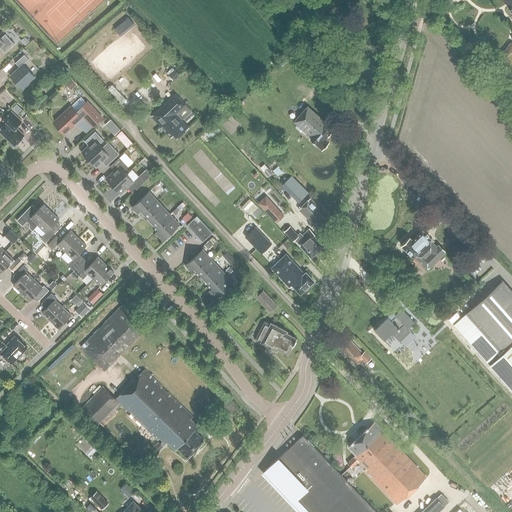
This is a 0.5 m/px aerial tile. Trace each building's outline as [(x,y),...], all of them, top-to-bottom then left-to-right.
[(0,37),(0,48),(4,52),(13,44),(5,35),(1,39),(0,37)] [(24,55),(15,63),(20,68),(11,76),(22,88),(27,84),(26,83),(33,76),(22,65),(28,60),(24,55)] [(175,70),(168,76),(172,80),(179,74),(175,70)] [(71,79),(67,84),(72,89),(77,85),(71,79)] [(121,104),(126,100),(112,85),(108,89),(121,104)] [(186,128),(173,114),(183,105),(174,95),(150,117),(170,138),(173,136),(175,138),(186,128)] [(87,102),(75,112),(70,107),(53,123),(64,135),(83,117),(93,127),(102,118),(87,102)] [(16,104),(12,108),(18,114),(22,109),(16,104)] [(308,107),(294,122),(312,138),(310,140),(321,150),(328,143),(324,140),(333,130),(325,123),(324,123),(308,107)] [(0,128),(0,133),(14,147),(24,136),(16,128),(22,122),(11,112),(1,122),(4,125),(0,128)] [(115,125),(109,130),(114,135),(120,130),(115,125)] [(215,125),(205,134),(210,139),(220,131),(215,125)] [(121,131),(118,134),(123,141),(127,138),(121,131)] [(88,161),(102,148),(99,145),(103,141),(95,132),(86,140),(90,145),(81,153),(88,161)] [(102,148),(88,161),(95,168),(104,160),(108,165),(119,155),(110,145),(105,151),(102,148)] [(105,179),(112,187),(126,174),(124,171),(133,163),(124,153),(110,167),(114,171),(105,179)] [(272,173),(264,164),(260,168),(268,177),(272,173)] [(277,167),(273,171),(277,176),(282,172),(277,167)] [(134,180),(140,186),(151,175),(145,169),(134,180)] [(133,182),(133,181),(126,174),(112,187),(120,195),(133,182)] [(164,208),(159,203),(154,197),(148,192),(132,207),(137,213),(137,214),(139,212),(143,217),(148,223),(153,228),(155,229),(170,215),(169,214),(164,208)] [(262,212),(249,199),(241,207),(254,220),(262,212)] [(298,211),(317,229),(328,218),(308,200),(298,211)] [(283,217),(269,202),(262,208),(275,224),(283,217)] [(31,231),(37,225),(38,226),(51,212),(43,204),(30,218),(24,213),(16,221),(22,226),(26,223),(28,225),(28,228),(31,231)] [(51,212),(38,226),(45,233),(40,239),(45,243),(54,234),(49,230),(59,220),(51,212)] [(182,218),(186,222),(191,217),(188,213),(182,218)] [(155,233),(157,235),(162,241),(179,225),(174,220),(170,215),(155,229),(157,232),(155,233)] [(196,216),(185,225),(201,243),(211,234),(196,216)] [(315,238),(308,230),(301,236),(299,234),(296,236),(289,227),(283,232),(292,243),(294,241),(310,259),(322,248),(314,239),(315,238)] [(267,240),(256,229),(247,237),(258,249),(267,240)] [(8,230),(3,236),(12,244),(17,238),(8,230)] [(57,245),(65,252),(78,238),(70,231),(66,235),(61,241),(56,236),(47,245),(52,250),(57,245)] [(427,271),(444,253),(438,247),(437,248),(430,242),(431,241),(423,232),(412,242),(409,239),(401,247),(413,259),(414,257),(427,271)] [(86,246),(78,238),(65,252),(73,260),(67,265),(73,271),(82,262),(76,257),(86,246)] [(292,244),(288,240),(283,245),(287,249),(292,244)] [(208,241),(204,245),(208,249),(212,245),(208,241)] [(208,287),(223,273),(202,250),(185,265),(191,272),(192,270),(208,287)] [(5,252),(0,257),(0,272),(1,273),(7,266),(13,272),(23,262),(18,257),(14,261),(5,252)] [(36,258),(31,253),(25,260),(30,264),(36,258)] [(231,256),(227,261),(231,265),(236,260),(231,256)] [(280,262),(306,290),(314,282),(306,274),(304,275),(286,256),(280,262)] [(82,262),(73,271),(71,273),(77,279),(79,276),(82,280),(88,274),(92,279),(105,265),(97,257),(87,268),(82,262)] [(299,296),(306,290),(280,262),(272,269),(289,288),(291,287),(299,296)] [(226,271),(229,274),(236,267),(233,264),(226,271)] [(113,273),(105,265),(92,279),(100,286),(113,273)] [(13,285),(21,293),(34,280),(25,272),(27,270),(23,266),(13,277),(17,281),(13,285)] [(210,290),(209,291),(216,299),(233,283),(223,273),(208,287),(210,290)] [(34,280),(21,293),(29,301),(34,297),(38,301),(48,291),(43,286),(42,288),(34,280)] [(48,286),(52,290),(57,285),(53,281),(48,286)] [(467,312),(453,325),(488,363),(511,341),(511,292),(502,281),(467,312)] [(93,305),(103,294),(97,289),(87,299),(93,304),(93,305)] [(262,290),(255,298),(268,311),(275,304),(262,290)] [(50,321),(63,308),(55,300),(56,298),(52,294),(41,304),(46,309),(42,313),(50,321)] [(88,308),(82,302),(74,311),(80,317),(88,308)] [(124,304),(81,348),(100,367),(143,324),(124,304)] [(63,308),(50,321),(58,329),(71,316),(63,308)] [(401,310),(394,316),(392,314),(374,331),(384,342),(392,335),(400,343),(411,332),(407,329),(413,323),(401,310)] [(296,340),(286,335),(287,333),(270,325),(269,327),(264,324),(255,341),(260,344),(277,353),(278,351),(287,356),(291,348),(292,349),(296,340)] [(8,347),(1,354),(12,364),(27,348),(15,336),(6,345),(8,347)] [(360,360),(365,364),(370,359),(364,353),(362,354),(349,342),(347,344),(344,340),(340,340),(338,342),(337,345),(356,364),(360,360)] [(511,344),(489,365),(511,390),(511,344)] [(361,368),(357,373),(365,381),(370,377),(361,368)] [(119,405),(157,442),(159,439),(161,442),(159,444),(158,442),(153,448),(157,452),(164,444),(165,446),(168,443),(175,450),(177,448),(187,458),(203,442),(194,433),(198,429),(190,421),(192,418),(144,371),(115,400),(102,388),(81,409),(99,426),(119,405)] [(408,411),(402,417),(407,421),(412,416),(408,411)] [(353,458),(347,463),(351,468),(357,462),(358,462),(360,461),(367,469),(365,470),(398,505),(426,479),(374,422),(348,447),(355,455),(353,457),(353,458)] [(344,480),(302,436),(265,471),(303,511),(374,511),(352,488),(344,480)] [(92,471),(88,473),(93,479),(97,477),(92,471)] [(349,475),(344,480),(352,488),(357,483),(349,475)] [(119,489),(127,497),(133,491),(125,483),(119,489)] [(101,510),(107,503),(96,491),(89,497),(101,510)] [(436,498),(421,511),(438,511),(444,506),(436,498)] [(142,511),(133,503),(124,511),(142,511)]
